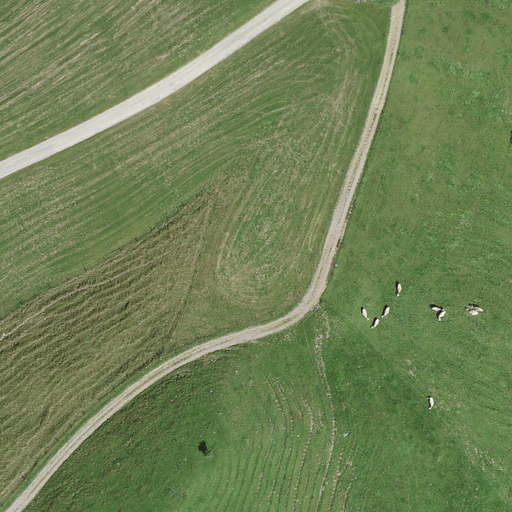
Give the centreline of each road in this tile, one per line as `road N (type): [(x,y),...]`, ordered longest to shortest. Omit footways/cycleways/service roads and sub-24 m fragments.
road 1 (track): [(398,0),(381,97),(313,300),(295,318),(155,372),(100,415),(11,511)]
road 2 (track): [(292,0),(164,89),(0,169)]
